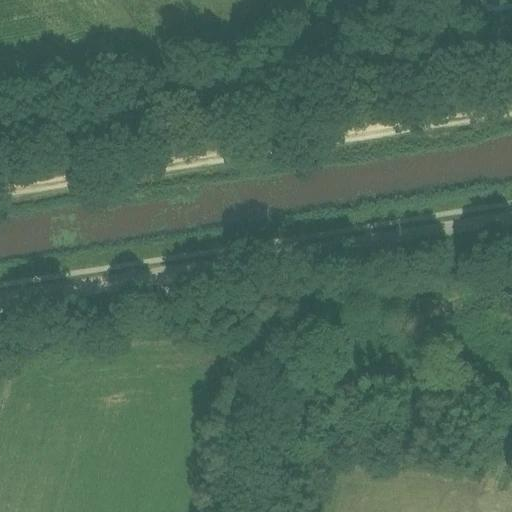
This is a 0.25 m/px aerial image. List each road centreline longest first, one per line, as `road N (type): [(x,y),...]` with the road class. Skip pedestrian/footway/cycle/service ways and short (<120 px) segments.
road 1 (track): [(0,301),(511,220)]
road 2 (track): [(0,190),(511,109)]
